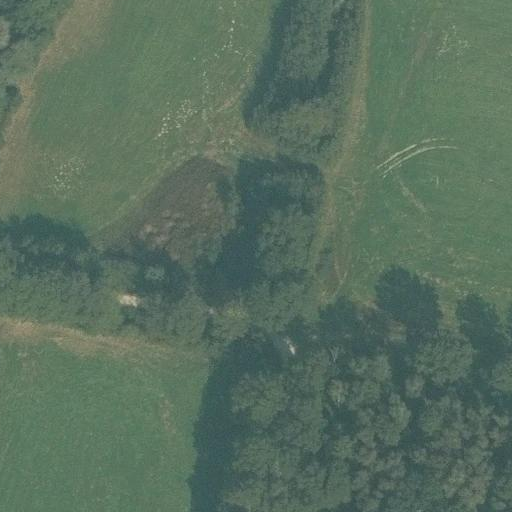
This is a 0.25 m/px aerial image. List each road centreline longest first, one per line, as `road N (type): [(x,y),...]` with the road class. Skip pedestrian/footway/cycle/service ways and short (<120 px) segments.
road 1 (track): [(287,351),(235,318),(0,280)]
road 2 (track): [(287,351),(324,334),(511,366)]
road 3 (track): [(270,511),(292,383),(287,351)]
